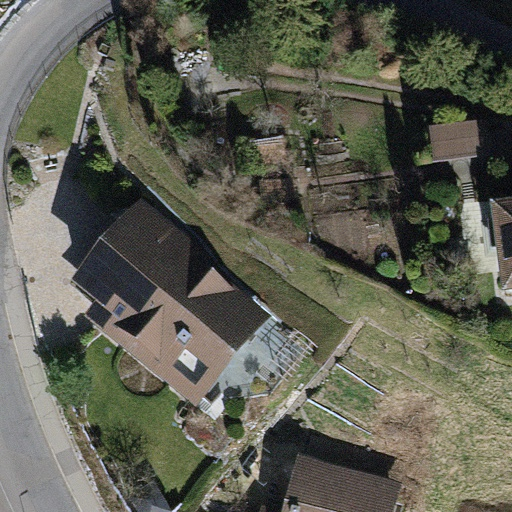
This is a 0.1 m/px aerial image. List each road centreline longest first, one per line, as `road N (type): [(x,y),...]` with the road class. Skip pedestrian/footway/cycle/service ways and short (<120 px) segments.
road 1 (residential): [(370,0),(511,61)]
road 2 (residential): [(0,87),(66,18),(101,0)]
